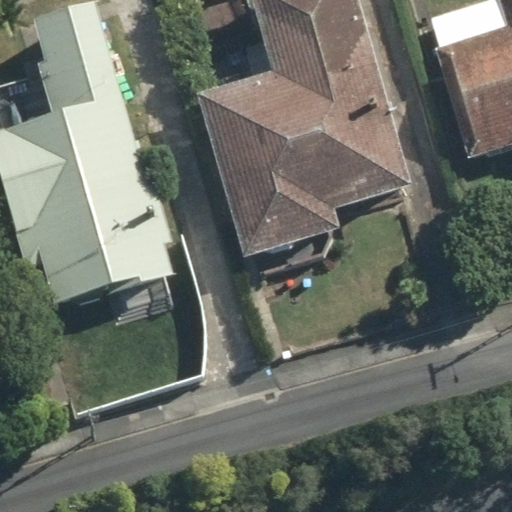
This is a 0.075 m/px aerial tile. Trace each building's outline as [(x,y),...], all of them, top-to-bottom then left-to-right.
[(190,0),(192,8),(220,0),(190,0)] [(275,0),(294,75),(209,96),(253,264),(347,240),(340,212),(428,190),(381,0),(275,0)] [(511,7),(440,26),(474,153),(511,143),(511,7)] [(120,10),(46,30),(72,123),(4,142),(51,318),(193,280),(120,10)] [(0,291),(15,287),(0,228),(0,291)]
